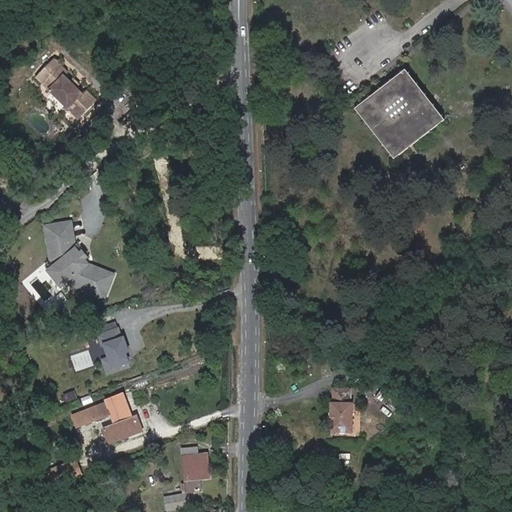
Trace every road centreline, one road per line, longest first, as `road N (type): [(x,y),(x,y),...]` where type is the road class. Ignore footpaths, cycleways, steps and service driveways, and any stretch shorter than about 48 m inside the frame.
road 1 (tertiary): [(248,511),(239,0)]
road 2 (unknown): [(0,195),(23,206),(52,201),(145,128),(241,79)]
road 3 (unknown): [(152,435),(339,386),(376,389)]
